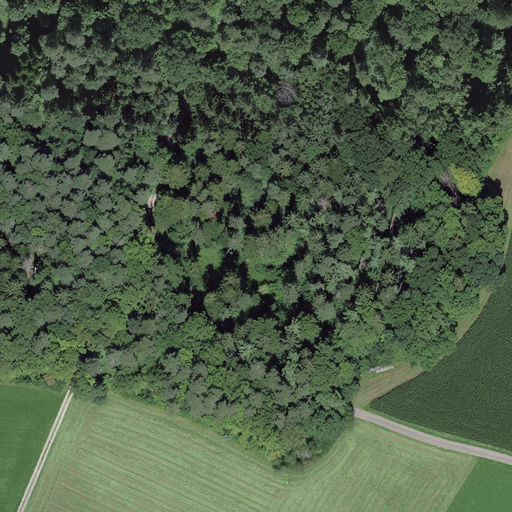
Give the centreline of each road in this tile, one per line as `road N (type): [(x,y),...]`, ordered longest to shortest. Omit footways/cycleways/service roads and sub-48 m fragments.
road 1 (residential): [(511,461),(277,392),(116,307)]
road 2 (track): [(100,325),(116,307),(220,0)]
road 3 (track): [(20,511),(100,325)]
road 4 (unclassified): [(116,307),(0,243)]
